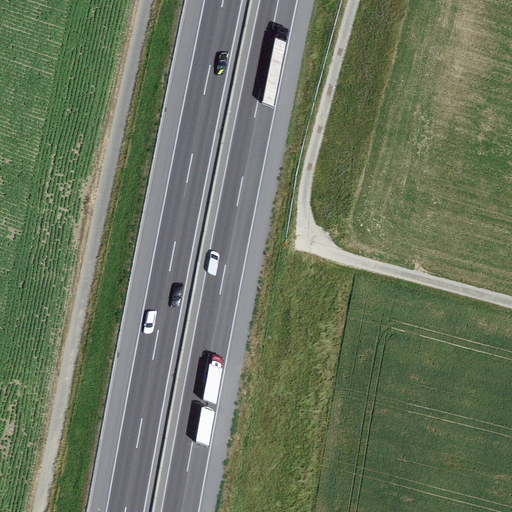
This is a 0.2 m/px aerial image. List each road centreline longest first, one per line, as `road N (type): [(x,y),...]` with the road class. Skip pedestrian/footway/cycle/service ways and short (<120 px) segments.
road 1 (track): [(148,0),(40,511)]
road 2 (motorway): [(180,511),(278,0)]
road 3 (motorway): [(223,0),(125,511)]
road 4 (track): [(511,301),(300,243),(309,168),(354,0)]
